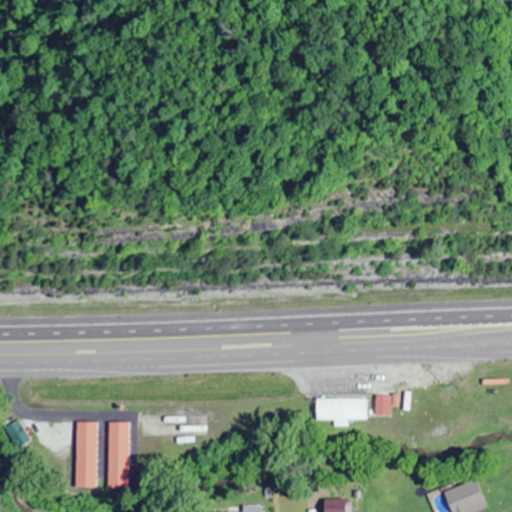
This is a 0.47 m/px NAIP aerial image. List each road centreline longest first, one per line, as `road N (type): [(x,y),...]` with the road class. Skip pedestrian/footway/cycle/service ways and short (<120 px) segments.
road 1 (trunk): [(0,374),(511,355)]
road 2 (trunk): [(511,320),(0,331)]
